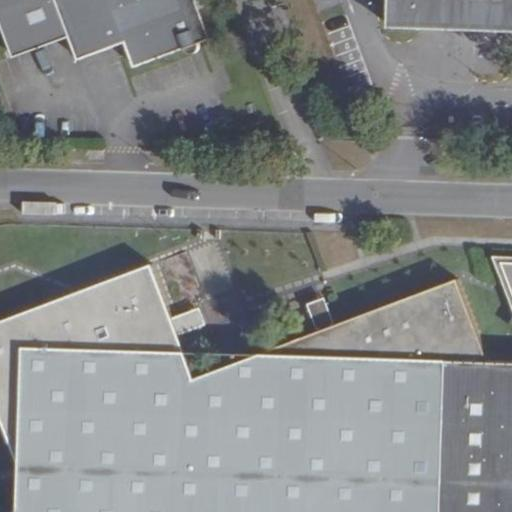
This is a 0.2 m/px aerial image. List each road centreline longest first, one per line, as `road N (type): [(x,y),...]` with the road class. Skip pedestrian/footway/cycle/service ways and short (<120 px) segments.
road 1 (unclassified): [(409,200),(0,187)]
road 2 (unclassified): [(357,0),(392,89),(409,200)]
road 3 (unknown): [(392,89),(511,89)]
